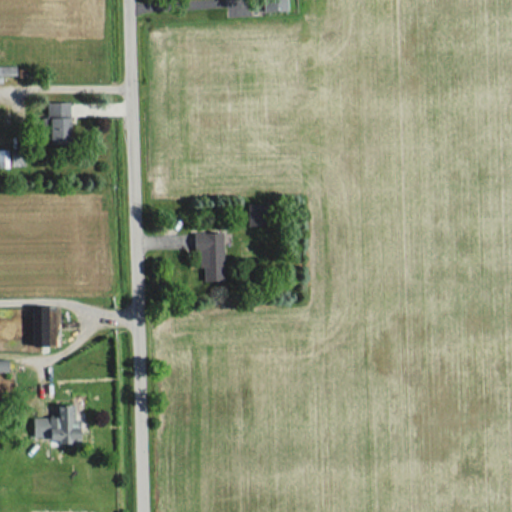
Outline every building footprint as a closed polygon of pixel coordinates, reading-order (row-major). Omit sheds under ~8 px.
[(285,11),(284,0),(261,0),(262,12),(285,11)] [(89,105),(44,103),(44,119),(42,119),(41,146),(69,147),(71,116),(89,117),(89,105)] [(245,205),(245,226),(265,226),(265,205),(245,205)] [(221,281),(220,233),(194,234),(196,281),(221,281)] [(57,345),(56,306),(29,307),(30,346),(57,345)] [(29,418),(30,442),(79,440),(78,419),(72,419),(71,404),(56,405),(56,417),(29,418)]
